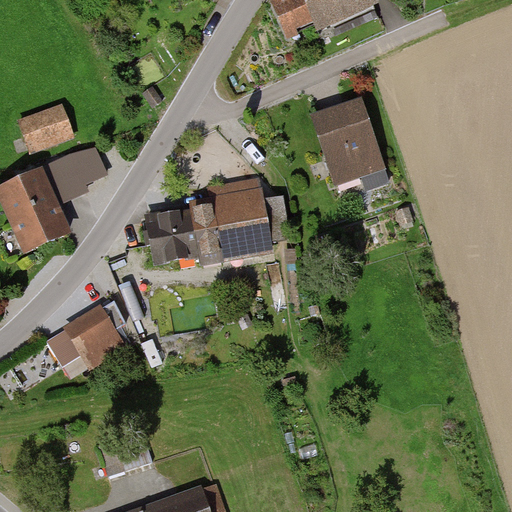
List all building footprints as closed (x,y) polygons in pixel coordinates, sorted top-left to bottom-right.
[(378,0),(276,0),(271,2),(286,37),(315,25),(320,37),(383,11),(378,0)] [(390,172),(368,102),(321,117),(344,187),(390,172)] [(78,143),(65,109),(21,126),(34,159),(78,143)] [(100,154),(1,196),(28,260),(77,239),(64,209),(93,197),(90,189),(111,180),(100,154)] [(217,210),(150,223),(160,271),(223,259),(225,268),(279,258),(264,181),(214,192),(217,210)] [(145,318),(132,289),(121,293),(134,323),(145,318)] [(129,326),(116,305),(102,313),(101,310),(67,330),(69,333),(48,346),(63,370),(83,358),(91,371),(127,349),(117,333),(129,326)] [(163,364),(153,341),(142,346),(152,369),(163,364)] [(153,464),(143,435),(100,450),(110,478),(153,464)] [(222,511),(214,488),(146,511),(222,511)]
